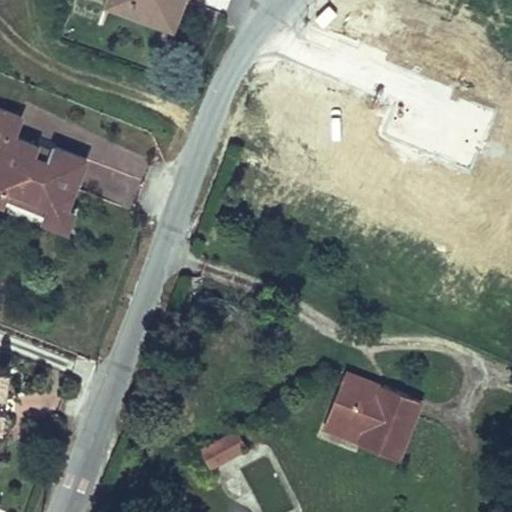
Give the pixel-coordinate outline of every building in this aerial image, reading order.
[(188,0),(107,0),(105,5),(178,31),(188,0)] [(77,206),(70,203),(89,153),(58,141),(56,146),(52,155),(36,149),(40,140),(14,130),(22,111),(0,102),(0,196),(5,198),(7,193),(11,182),(54,198),(49,209),(47,214),(71,223),(77,206)] [(56,146),(40,140),(36,149),(52,155),(56,146)] [(11,182),(7,193),(49,209),(54,198),(11,182)] [(0,368),(0,391),(10,393),(11,369),(0,368)] [(386,383),(348,368),(344,378),(381,393),(386,383)] [(424,398),(386,383),(381,393),(344,378),(330,413),(369,429),(364,440),(402,455),(424,398)] [(8,424),(9,407),(0,406),(0,442),(1,442),(3,423),(8,424)] [(369,429),(330,413),(326,424),(364,440),(369,429)] [(239,430),(205,447),(214,464),(247,447),(239,430)]
